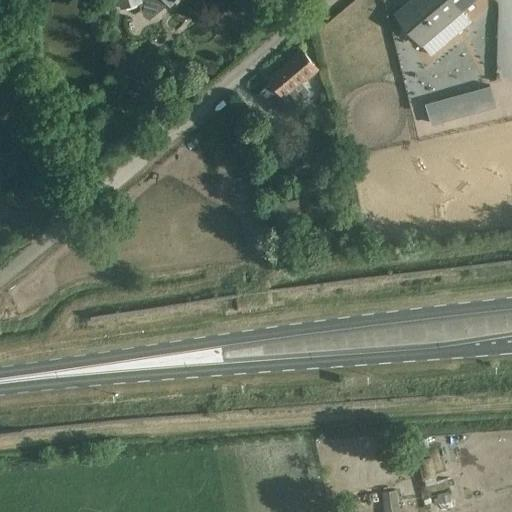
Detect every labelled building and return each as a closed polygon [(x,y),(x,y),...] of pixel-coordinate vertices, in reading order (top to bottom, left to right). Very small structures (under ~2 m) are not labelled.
[(119,0),(121,6),(140,0),(143,9),(159,4),(161,7),(169,1),(170,4),(174,0),(119,0)] [(418,0),(412,0),(396,14),(431,54),(470,21),(461,10),(472,0),(419,0),(419,1),(418,0)] [(272,81),(260,92),(281,116),(310,91),(301,80),(307,75),(309,77),(320,68),(302,50),(269,78),(272,81)] [(431,125),(496,106),(490,84),(425,103),(431,125)] [(410,92),(414,103),(424,99),(420,89),(410,92)] [(298,199),(275,204),(277,214),(291,211),(293,222),(279,225),(281,235),(304,230),(298,199)] [(440,469),(412,474),(416,496),(443,491),(440,469)] [(398,511),(398,503),(384,505),(384,511),(398,511)]
